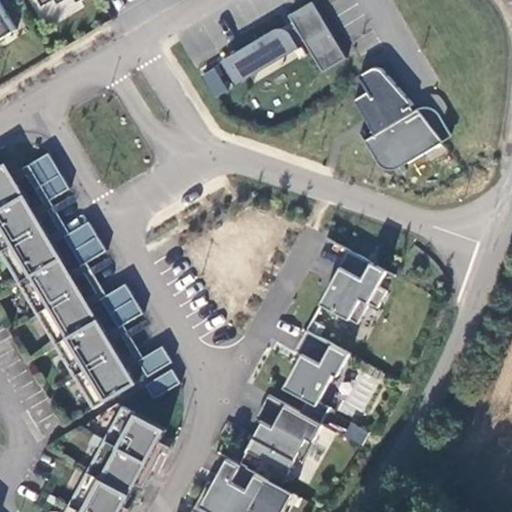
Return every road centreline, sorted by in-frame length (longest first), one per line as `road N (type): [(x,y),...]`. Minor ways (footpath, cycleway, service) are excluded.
road 1 (tertiary): [(369,511),(437,398),(494,246)]
road 2 (residential): [(218,402),(253,349),(327,192)]
road 3 (residential): [(218,402),(124,239)]
road 4 (residential): [(327,192),(494,246)]
road 5 (residential): [(40,103),(124,239)]
road 6 (residential): [(193,167),(227,157),(327,192)]
road 7 (residential): [(193,167),(120,55)]
road 8 (residential): [(159,511),(218,402)]
